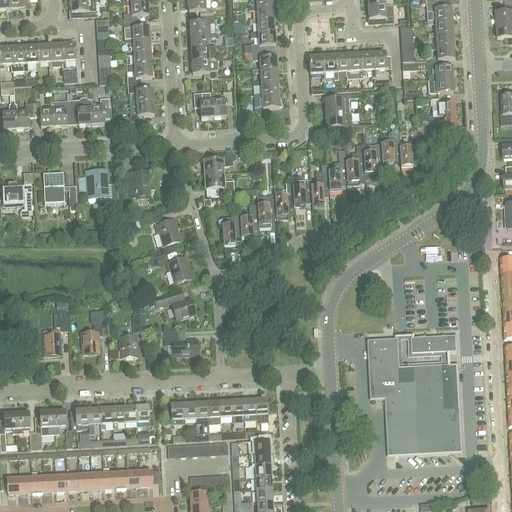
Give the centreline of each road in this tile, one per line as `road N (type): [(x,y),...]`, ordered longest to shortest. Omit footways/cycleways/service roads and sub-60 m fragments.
road 1 (residential): [(501,466),(488,222),(469,193)]
road 2 (residential): [(331,372),(330,311),(343,282),(469,193)]
road 3 (residential): [(176,144),(299,130),(298,29),(308,14)]
road 4 (residential): [(215,280),(432,184)]
road 5 (residential): [(0,393),(220,378)]
road 6 (residential): [(0,155),(176,144)]
road 7 (residential): [(176,144),(168,0)]
road 8 (residential): [(215,280),(176,144)]
road 9 (residential): [(339,511),(331,372)]
road 10 (residential): [(296,511),(289,375)]
road 11 (residential): [(397,88),(393,36),(351,37),(346,1)]
road 12 (residential): [(469,193),(483,155),(479,67)]
